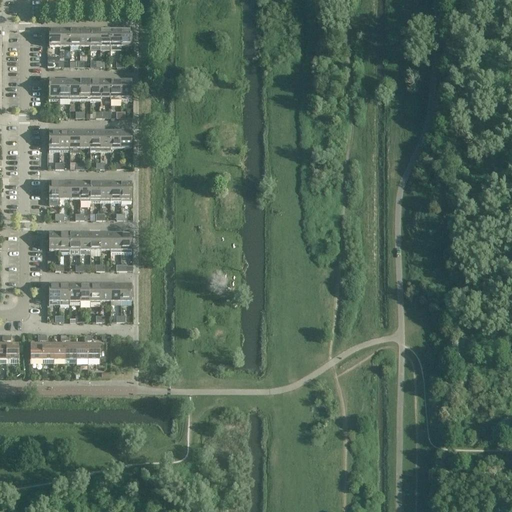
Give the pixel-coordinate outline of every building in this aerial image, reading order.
[(59,48),(59,31),(49,31),(49,48),(59,48)] [(69,48),(69,31),(59,31),(59,48),(69,48)] [(80,48),(80,31),(69,31),(69,48),(69,51),(80,51),(80,48)] [(90,48),(90,31),(80,31),(80,48),(90,48)] [(100,52),(100,31),(90,31),(90,48),(90,52),(100,52)] [(110,52),(110,31),(100,31),(100,52),(110,52)] [(120,48),(120,31),(110,31),(110,52),(120,52),(120,48)] [(131,48),(131,31),(120,31),(120,48),(131,48)] [(59,103),(59,82),(49,82),(49,103),(59,103)] [(69,103),(69,82),(59,82),(59,103),(69,103)] [(80,103),(80,82),(69,82),(69,103),(80,103)] [(90,103),(90,82),(80,82),(80,103),(90,103)] [(100,103),(100,99),(100,82),(90,82),(90,103),(100,103)] [(110,99),(110,82),(100,82),(100,99),(110,99)] [(120,103),(120,82),(110,82),(110,99),(110,103),(120,103)] [(131,103),(131,82),(120,82),(120,103),(131,103)] [(59,154),(59,133),(49,133),(49,154),(59,154)] [(69,150),(69,133),(59,133),(59,154),(69,154),(69,150)] [(80,150),(80,133),(69,133),(69,150),(80,150)] [(90,150),(90,133),(80,133),(80,150),(90,150)] [(100,154),(100,133),(90,133),(90,150),(90,154),(100,154)] [(110,150),(110,133),(100,133),(100,154),(110,154),(110,150)] [(120,150),(121,133),(110,133),(110,150),(120,150)] [(131,150),(131,133),(121,133),(120,150),(131,150)] [(59,201),(59,184),(49,184),(49,201),(59,201)] [(69,201),(69,184),(59,184),(59,201),(69,201)] [(80,201),(80,184),(69,184),(69,201),(80,201)] [(90,205),(90,184),(80,184),(80,201),(80,205),(90,205)] [(100,205),(100,184),(90,184),(90,205),(100,205)] [(110,205),(110,184),(100,184),(100,205),(110,205)] [(120,205),(120,184),(110,184),(110,205),(120,205)] [(131,205),(131,184),(120,184),(120,205),(131,205)] [(59,252),(59,235),(49,235),(49,252),(59,252)] [(69,252),(69,235),(59,235),(59,252),(59,256),(69,256),(69,252)] [(80,252),(80,235),(69,235),(69,252),(80,252)] [(90,252),(90,235),(80,235),(80,252),(80,256),(90,256),(90,252)] [(100,252),(100,235),(90,235),(90,252),(100,252)] [(110,252),(110,235),(100,235),(100,252),(110,252)] [(120,256),(120,235),(110,235),(110,252),(110,256),(120,256)] [(131,256),(131,235),(120,235),(120,256),(131,256)] [(59,303),(59,286),(49,286),(48,303),(59,303)] [(70,303),(70,286),(59,286),(59,303),(69,303),(70,303)] [(80,307),(80,286),(70,286),(70,303),(69,303),(69,307),(80,307)] [(90,307),(90,286),(80,286),(80,307),(90,307)] [(100,303),(100,286),(90,286),(90,307),(100,307),(100,303)] [(110,303),(110,286),(100,286),(100,303),(110,303)] [(120,303),(120,286),(110,286),(110,303),(110,307),(120,307),(120,303)] [(131,303),(131,286),(120,286),(120,303),(131,303)] [(18,365),(18,345),(7,345),(7,365),(18,365)] [(42,365),(42,346),(30,345),(30,365),(42,365)] [(53,365),(53,345),(42,346),(42,365),(53,365)] [(65,365),(65,346),(53,345),(53,365),(65,365)] [(76,365),(76,346),(65,346),(65,365),(76,365)] [(87,365),(87,346),(76,346),(76,365),(87,365)] [(99,365),(99,346),(87,346),(87,365),(99,365)]
